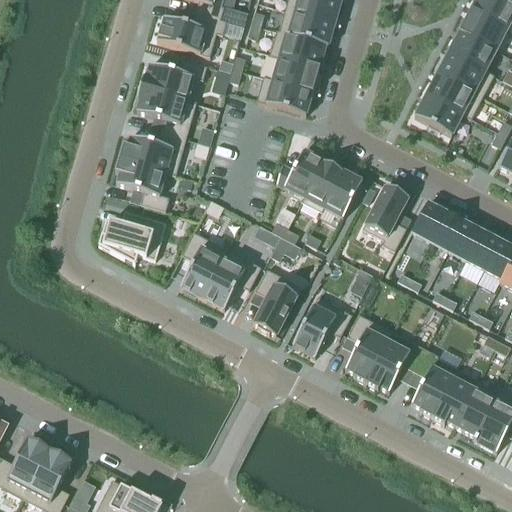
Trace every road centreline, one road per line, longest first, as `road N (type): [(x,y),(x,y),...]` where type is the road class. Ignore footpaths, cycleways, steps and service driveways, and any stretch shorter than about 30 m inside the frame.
road 1 (residential): [(267,375),(81,276),(65,259),(62,234),(131,0)]
road 2 (residential): [(372,0),(335,129),(511,223)]
road 3 (residential): [(511,502),(267,375)]
road 4 (residential): [(0,391),(203,496)]
road 5 (residential): [(203,496),(267,375)]
